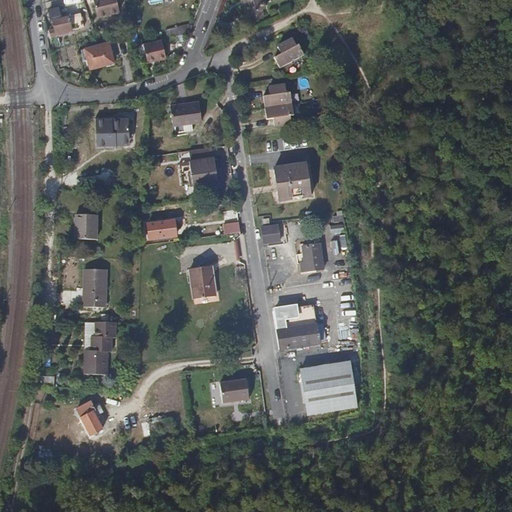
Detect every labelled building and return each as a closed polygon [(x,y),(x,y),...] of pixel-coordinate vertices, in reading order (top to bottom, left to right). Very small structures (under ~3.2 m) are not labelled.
[(92,0),(94,8),(116,3),(115,0),(92,0)] [(260,10),(257,0),(235,0),(236,0),(238,0),(240,4),(242,14),(244,14),(245,21),(260,18),(258,11),(260,10)] [(96,17),(118,12),(116,3),(94,8),(96,17)] [(289,11),(290,4),(280,9),(283,14),(289,11)] [(59,17),(57,7),(49,8),(51,18),(59,17)] [(71,30),(68,19),(67,16),(52,19),(54,27),(55,33),(56,33),(56,34),(62,33),(62,32),(71,30)] [(188,31),(191,25),(187,24),(175,27),(176,34),(188,31)] [(147,61),(166,57),(161,38),(143,43),(147,61)] [(294,47),(291,40),(279,47),(282,53),(280,55),(272,59),(279,70),(303,56),(297,45),(294,47)] [(112,64),(107,44),(84,49),(88,69),(112,64)] [(261,111),(292,106),(290,94),(286,94),(285,87),(268,89),(270,97),(266,97),(259,98),(261,111)] [(198,102),(177,105),(180,128),(193,126),(193,123),(201,122),(198,102)] [(180,128),(177,105),(169,106),(172,126),(175,125),(176,133),(194,131),(193,126),(180,128)] [(290,118),(293,117),(292,106),(261,111),(263,122),(269,121),(273,121),(274,128),(291,126),(290,118)] [(130,127),(123,128),(123,121),(106,121),(107,128),(97,129),(97,146),(113,146),(112,139),(130,139),(130,127)] [(213,158),(213,159),(211,148),(188,151),(189,162),(188,162),(190,173),(191,173),(192,180),(191,180),(192,191),(217,187),(216,177),(214,177),(213,170),(215,170),(213,158)] [(277,202),(310,198),(306,166),(273,171),(277,202)] [(149,191),(159,190),(158,179),(144,180),(141,192),(149,191)] [(345,221),(344,213),(334,214),(334,222),(345,221)] [(95,215),(73,215),(73,240),(94,240),(95,215)] [(140,244),(148,243),(147,218),(140,219),(140,244)] [(157,238),(175,236),(173,221),(155,223),(157,238)] [(239,232),(238,223),(226,224),(227,233),(239,232)] [(343,223),(329,225),(331,234),(344,232),(343,223)] [(264,244),(279,242),(277,226),(261,228),(264,244)] [(314,261),(312,245),(303,246),(303,243),(300,243),(303,262),(314,261)] [(322,243),(312,245),(314,261),(303,262),(303,263),(305,273),(326,271),(322,243)] [(212,296),(208,266),(186,269),(191,298),(212,296)] [(105,279),(104,270),(83,270),(82,307),(103,308),(105,279)] [(275,326),(315,321),(313,307),(273,312),(275,326)] [(315,325),(315,321),(275,326),(278,344),(280,345),(280,349),(317,343),(317,341),(324,340),(322,324),(315,325)] [(114,323),(94,322),(93,337),(90,337),(90,351),(83,351),(82,374),(102,375),(103,352),(109,352),(109,337),(114,337),(114,323)] [(306,416),(356,408),(349,363),(299,370),(306,416)] [(53,386),(53,376),(40,376),(40,385),(53,386)] [(247,380),(221,383),(224,406),(250,402),(247,380)] [(193,388),(194,395),(202,395),(201,387),(193,388)] [(76,409),(81,418),(91,412),(92,415),(100,410),(97,404),(92,407),(90,402),(76,409)] [(91,412),(81,418),(90,435),(100,430),(92,415),(91,412)]
